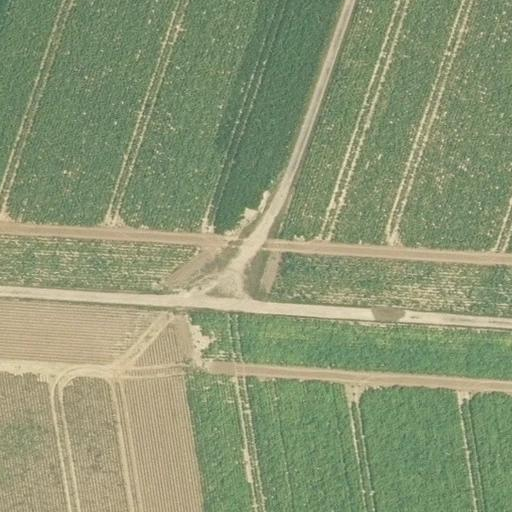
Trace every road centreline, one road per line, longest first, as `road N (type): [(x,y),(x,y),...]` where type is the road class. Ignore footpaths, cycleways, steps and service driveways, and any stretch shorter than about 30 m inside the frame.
road 1 (track): [(511,324),(0,293)]
road 2 (track): [(250,308),(349,0)]
